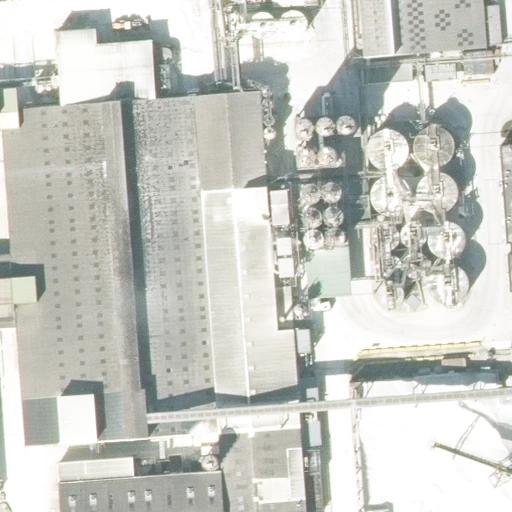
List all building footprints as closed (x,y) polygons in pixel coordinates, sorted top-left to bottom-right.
[(271,0),(273,10),(305,7),(318,5),(317,0),(271,0)] [(359,0),(365,59),(461,52),(463,76),(487,75),(481,0),(359,0)] [(153,100),(161,100),(155,42),(98,45),(97,31),(56,31),(61,106),(105,103),(153,100)] [(388,65),(390,84),(405,83),(403,63),(388,65)] [(390,84),(388,65),(357,67),(358,86),(390,84)] [(455,65),(423,67),(424,84),(457,82),(455,65)] [(222,451),(196,97),(161,100),(153,100),(20,109),(18,89),(1,91),(2,98),(0,98),(0,130),(3,131),(12,255),(0,255),(0,329),(17,328),(26,447),(135,439),(146,439),(202,435),(203,451),(222,451)] [(196,97),(222,451),(223,471),(61,483),(62,511),(306,511),(307,511),(298,378),(295,331),(279,332),(270,214),(268,189),(266,155),(262,92),(196,97)] [(359,114),(295,118),(298,170),(344,168),(342,138),(360,137),(359,114)] [(449,165),(458,157),(461,145),(458,134),(449,126),(437,124),(426,129),(420,139),(420,151),(426,161),(437,166),(449,165)] [(404,168),(413,161),(416,149),(413,138),(404,130),(392,128),(381,133),(375,143),(375,155),(381,165),(392,170),(404,168)] [(511,145),(499,147),(507,245),(510,245),(511,255),(508,255),(510,294),(511,293),(511,145)] [(453,209),(462,201),(465,190),(462,179),(453,171),(441,169),(430,174),(423,184),(424,196),(430,206),(441,211),(453,209)] [(407,216),(416,208),(419,197),(416,185),(406,178),(395,176),(384,181),(377,191),(377,203),(384,213),(395,218),(407,216)] [(347,200),(351,196),(353,191),(351,185),(347,182),(341,181),(336,183),(333,188),(333,194),(336,198),(342,201),(347,200)] [(323,202),(328,198),(329,193),(328,188),(323,184),(318,183),(313,186),(310,190),(310,196),(313,201),(318,203),(323,202)] [(279,332),(295,331),(291,276),(296,276),(287,188),(284,188),(271,188),(268,189),(270,214),(279,332)] [(349,224),(354,221),(355,215),(353,210),(349,206),(344,206),(339,208),(336,213),(336,218),(339,223),(344,225),(349,224)] [(326,226),(331,222),(332,217),(331,211),(326,208),(321,207),(316,209),(313,214),(313,220),(316,224),(321,227),(326,226)] [(462,258),(471,251),(475,239),(471,228),(462,220),(450,218),(439,223),(433,233),(433,245),(440,255),(450,260),(462,258)] [(424,246),(430,240),(432,233),(430,226),(424,221),(417,220),(410,223),(406,229),(406,237),(410,243),(417,247),(424,246)] [(398,250),(404,245),(406,238),(404,231),(398,226),(390,225),(383,228),(379,234),(379,242),(383,248),(390,251),(398,250)] [(350,245),(355,241),(356,236),(355,231),(350,227),(345,226),(340,229),(337,233),(337,239),(340,244),(345,246),(350,245)] [(327,246),(332,242),(333,237),(332,231),(327,228),(322,227),(317,229),(314,234),(314,239),(317,244),(322,247),(327,246)] [(428,277),(433,272),(435,265),(433,258),(428,253),(420,252),(413,255),(409,261),(409,269),(413,275),(420,278),(428,277)] [(463,303),(472,296),(476,284),(472,273),(463,265),(451,263),(440,268),(434,278),(434,290),(441,300),(451,305),(463,303)] [(400,307),(405,302),(407,295),(405,288),(399,283),(392,282),(385,285),(381,291),(381,299),(385,305),(392,309),(400,307)] [(313,322),(319,317),(321,309),(319,302),(313,297),(305,296),(298,299),(294,306),(294,313),(299,320),(306,323),(313,322)] [(298,378),(307,511),(323,510),(319,379),(298,378)] [(146,439),(135,439),(136,456),(136,458),(148,457),(148,455),(146,439)] [(222,451),(203,451),(148,455),(148,457),(136,458),(136,456),(56,462),(61,483),(223,471),(222,451)]
